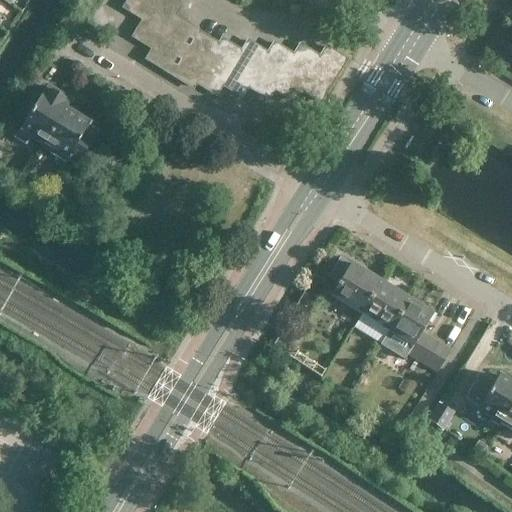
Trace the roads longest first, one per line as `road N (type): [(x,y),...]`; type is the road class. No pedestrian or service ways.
road 1 (secondary): [(307,183),(106,511)]
road 2 (secondary): [(126,511),(324,194)]
road 3 (residential): [(307,183),(65,33)]
road 4 (residential): [(511,309),(324,194)]
road 5 (secondary): [(324,194),(421,47)]
road 6 (secondary): [(401,36),(307,183)]
road 7 (residential): [(199,0),(219,12),(327,21),(340,1)]
